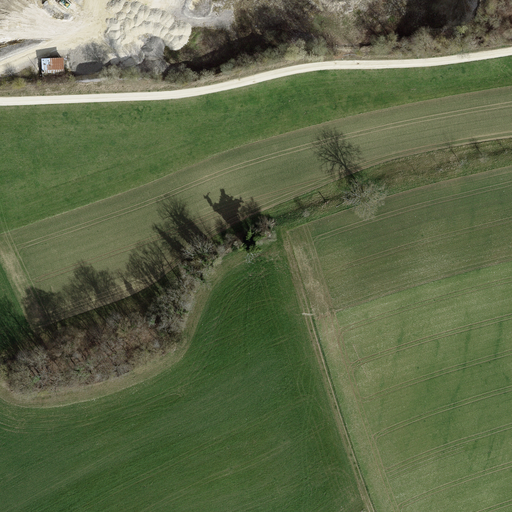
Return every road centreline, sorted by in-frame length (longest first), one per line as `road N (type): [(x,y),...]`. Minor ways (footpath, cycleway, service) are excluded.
road 1 (unclassified): [(511,50),(316,66),(159,96),(0,101)]
road 2 (track): [(372,511),(284,235)]
